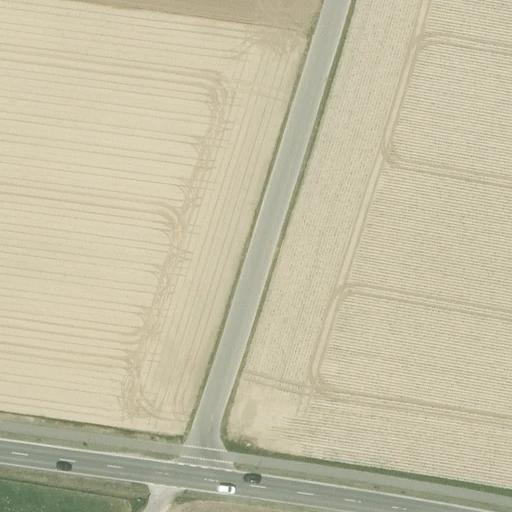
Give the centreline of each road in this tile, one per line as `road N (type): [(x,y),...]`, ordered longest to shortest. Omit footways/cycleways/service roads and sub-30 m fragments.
road 1 (track): [(194,453),(332,0)]
road 2 (tertiary): [(409,511),(183,477)]
road 3 (tertiary): [(183,477),(0,452)]
